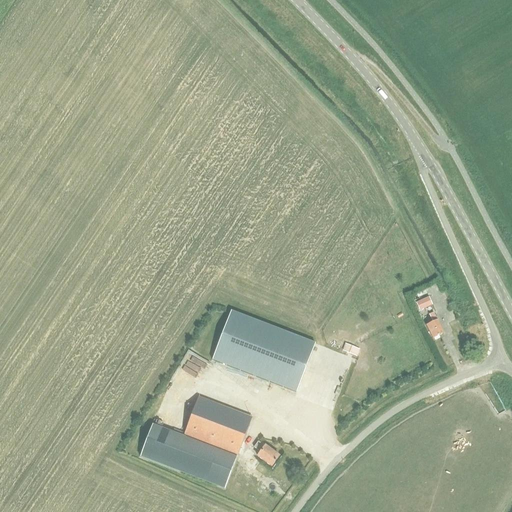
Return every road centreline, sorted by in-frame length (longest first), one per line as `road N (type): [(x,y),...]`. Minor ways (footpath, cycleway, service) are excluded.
road 1 (unclassified): [(295,511),(380,420),(500,361)]
road 2 (unclassified): [(500,361),(423,176),(420,150)]
road 3 (tertiary): [(420,150),(380,92),(296,0)]
road 4 (tertiary): [(511,311),(420,150)]
